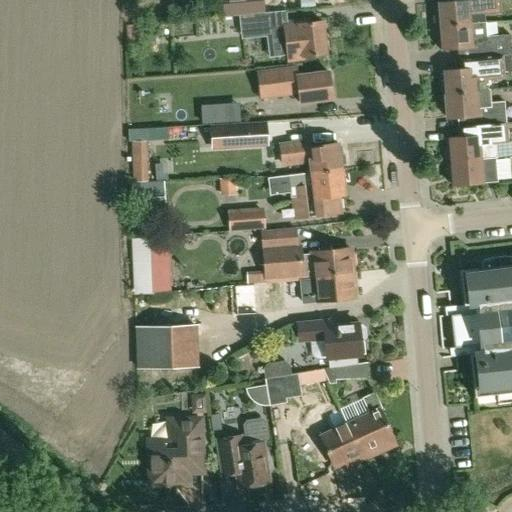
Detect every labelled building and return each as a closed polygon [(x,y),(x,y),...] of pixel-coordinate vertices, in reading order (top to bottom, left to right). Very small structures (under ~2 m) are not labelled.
[(253,16),(263,15),(261,0),(221,0),(224,19),(253,16)] [(434,24),(438,26),(439,28),(471,25),(484,24),(483,8),(495,7),(494,0),(464,0),(464,1),(436,3),(437,14),(434,16),(434,24)] [(277,13),(263,15),(253,16),(255,30),(278,27),(277,13)] [(322,22),(309,23),(308,20),(283,23),(287,61),(303,59),(303,57),(325,54),(322,22)] [(471,25),(439,28),(440,51),(472,48),(473,57),(511,53),(510,35),(485,38),(484,24),(471,25)] [(444,94),(489,90),(489,89),(488,89),(487,81),(505,79),(504,72),(508,71),(509,73),(511,72),(511,53),(511,54),(511,53),(473,57),(457,58),(458,69),(442,71),(443,82),(439,83),(440,92),(444,93),(444,94)] [(328,72),(297,77),(296,68),(257,73),(260,96),(277,94),(277,97),(298,94),(299,104),(332,100),(328,72)] [(490,102),(489,90),(444,94),(446,119),(480,116),(481,125),(506,123),(504,101),(490,102)] [(153,122),(168,122),(167,97),(152,98),(153,122)] [(506,123),(481,125),(457,127),(458,138),(448,139),(449,149),(446,149),(444,151),(444,159),(447,161),(450,161),(450,163),(481,159),(495,158),(509,157),(511,156),(511,149),(511,142),(508,143),(506,123)] [(268,145),(267,125),(212,128),(213,148),(268,145)] [(283,164),(309,161),(311,173),(340,169),(340,165),(345,163),(344,154),(339,155),(337,142),(308,146),(308,141),(280,145),(283,164)] [(145,142),(129,142),(130,156),(145,155),(145,142)] [(448,176),(451,176),(452,186),(497,182),(495,158),(481,159),(450,163),(450,164),(447,164),(445,167),(446,174),(448,176)] [(311,173),(289,176),(294,218),(340,212),(338,196),(344,195),(340,169),(311,173)] [(163,182),(132,183),(133,206),(164,204),(163,182)] [(227,210),(228,232),(265,229),(263,208),(227,210)] [(137,216),(131,225),(136,234),(147,235),(152,226),(148,216),(137,216)] [(301,280),(313,279),(313,278),(327,277),(328,276),(353,273),(351,250),(311,254),(311,256),(300,257),(299,245),(294,245),(293,229),(261,232),(265,283),(289,281),(289,278),(301,277),(301,280)] [(150,238),(132,239),(134,294),(152,293),(150,238)] [(464,305),(465,314),(450,316),(451,331),(453,348),(469,346),(470,355),(468,355),(473,398),(496,395),(497,405),(511,402),(511,257),(497,257),(480,262),(480,269),(459,271),(463,306),(464,305)] [(313,279),(315,302),(355,298),(353,273),(328,276),(327,277),(313,278),(313,279)] [(357,323),(336,325),(336,321),(298,325),(299,341),(310,340),(311,353),(314,357),(318,359),(326,358),(327,369),(357,364),(356,355),(360,355),(358,340),(362,339),(364,336),(363,327),(360,325),(357,325),(357,323)] [(197,326),(179,327),(138,328),(139,370),(198,368),(197,326)] [(368,378),(367,362),(357,364),(327,369),(322,369),(328,384),(335,384),(335,380),(368,378)] [(297,374),(264,380),(265,387),(283,384),(285,399),(300,396),(297,374)] [(368,413),(346,423),(353,439),(356,438),(363,454),(377,447),(378,451),(382,452),(391,448),(392,444),(391,441),(393,440),(379,409),(382,408),(375,391),(361,398),(368,413)] [(203,398),(192,398),(193,413),(204,413),(203,398)] [(331,415),(325,418),(321,411),(311,416),(320,435),(318,436),(333,468),(345,462),(346,465),(350,466),(361,462),(362,458),(360,455),(363,454),(356,438),(353,439),(346,423),(336,427),(331,415)] [(218,415),(210,416),(212,431),(221,429),(218,415)] [(169,441),(149,442),(150,486),(188,485),(188,473),(202,472),(200,420),(168,421),(169,441)] [(244,426),(247,440),(238,441),(238,437),(217,440),(223,476),(236,474),(238,488),(269,484),(267,471),(269,471),(271,468),(270,459),(267,456),(264,457),(262,441),(264,441),(267,438),(264,423),(261,420),(247,423),(244,426)] [(196,507),(214,504),(212,491),(194,494),(196,507)]
